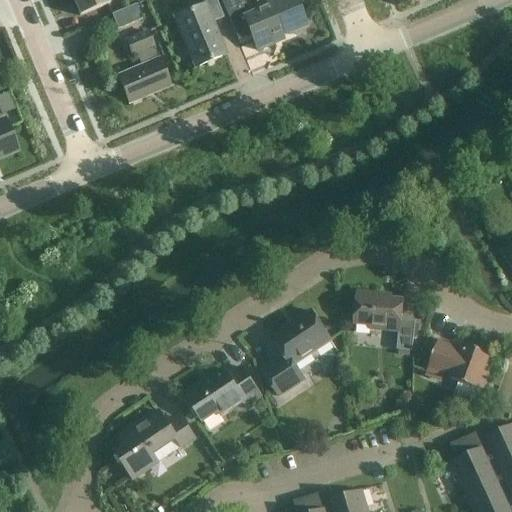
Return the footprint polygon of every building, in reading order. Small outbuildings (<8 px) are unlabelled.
[(109,4),(107,0),(72,0),(80,17),(109,4)] [(223,19),(215,0),(214,0),(200,0),(203,6),(173,19),(194,68),(225,55),(211,23),(221,18),(221,19),(223,19)] [(257,51),(260,49),(275,44),(273,40),(305,27),(293,0),(274,0),(267,3),(268,7),(249,15),(243,0),(220,0),(230,23),(237,41),(250,36),(257,51)] [(118,30),(142,20),(136,5),(112,15),(118,30)] [(145,34),(144,34),(126,42),(132,56),(136,54),(141,67),(117,77),(129,105),(130,104),(129,102),(153,92),(154,94),(170,87),(159,61),(157,62),(145,34)] [(0,96),(0,114),(0,115),(12,109),(5,95),(0,96)] [(0,159),(17,152),(4,120),(0,122),(0,159)] [(410,357),(410,352),(412,352),(415,323),(401,321),(403,302),(378,299),(378,296),(357,294),(354,325),(385,328),(384,331),(398,333),(397,351),(399,351),(399,356),(410,357)] [(284,358),(263,373),(279,398),(304,381),(294,366),(331,342),(311,313),(272,339),(284,358)] [(482,373),(489,356),(463,346),(460,353),(453,350),(453,349),(438,343),(426,375),(441,381),(444,373),(452,375),(450,380),(481,391),(487,375),(482,373)] [(243,403),(246,407),(261,397),(241,368),(228,377),(224,371),(185,396),(203,423),(218,413),(221,418),(243,403)] [(399,399),(392,410),(405,418),(412,406),(399,399)] [(158,464),(182,448),(195,440),(181,420),(169,428),(160,413),(124,436),(125,437),(120,440),(125,447),(115,454),(133,481),(158,464)] [(511,511),(511,426),(486,439),(486,440),(479,443),(475,436),(452,446),(459,460),(451,463),(473,511),(368,511),(363,491),(330,501),(330,502),(322,504),(320,496),(296,503),(298,511),(511,511)]
